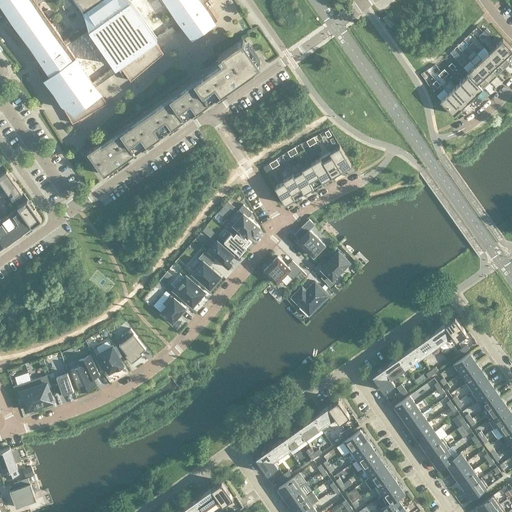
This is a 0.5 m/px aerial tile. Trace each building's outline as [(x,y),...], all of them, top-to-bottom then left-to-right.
[(164,53),(157,43),(183,25),(192,38),(218,20),(206,2),(208,0),(0,0),(0,11),(6,19),(7,19),(11,23),(8,25),(37,59),(40,57),(44,62),(38,66),(67,107),(64,109),(73,123),(108,103),(96,86),(122,68),(131,80),(164,53)] [(261,64),(242,38),(218,55),(220,58),(88,151),(104,174),(193,112),(197,109),(211,99),(233,83),(261,64)] [(496,45),(511,61),(511,59),(511,47),(503,38),(496,45)] [(489,52),(504,68),(511,61),(496,45),(489,52)] [(482,58),(497,74),(504,68),(489,52),(482,58)] [(474,65),(490,81),(497,74),(482,58),(474,65)] [(469,73),(482,87),(490,81),(474,65),(467,72),(469,73)] [(462,80),(475,94),(482,87),(469,73),(462,80)] [(455,86),(468,100),(475,94),(462,80),(455,86)] [(448,93),(461,107),(468,100),(455,86),(448,93)] [(441,100),(454,114),(461,107),(448,93),(441,100)] [(344,153),(340,145),(330,151),(341,170),(351,164),(344,153)] [(330,151),(321,157),(332,176),(341,170),(330,151)] [(332,176),(321,157),(312,162),(323,181),(332,176)] [(303,169),(314,187),(323,181),(312,162),(302,168),(303,169)] [(7,169),(0,173),(0,179),(2,182),(13,198),(23,191),(11,176),(7,169)] [(314,187),(303,169),(294,175),(304,192),(314,187)] [(284,179),(284,181),(285,180),(295,198),(304,192),(294,175),(293,173),(284,179)] [(275,186),(285,204),(295,198),(285,180),(284,181),(275,186)] [(18,205),(19,207),(19,206),(32,224),(33,225),(42,219),(28,199),(18,205)] [(252,232),(254,233),(260,226),(249,216),(253,212),(244,204),(240,209),(243,212),(234,223),(248,236),(252,232)] [(19,206),(19,207),(10,213),(24,232),(29,228),(28,227),(32,224),(19,206)] [(219,211),(225,217),(230,211),(224,206),(219,211)] [(24,232),(10,213),(2,219),(14,237),(18,234),(19,235),(24,232)] [(14,237),(2,219),(0,220),(0,235),(6,244),(11,240),(11,239),(14,237)] [(227,219),(223,223),(231,230),(235,226),(227,219)] [(305,247),(307,249),(308,250),(313,255),(314,256),(315,255),(325,244),(309,229),(299,240),(299,239),(298,240),(299,241),(304,246),(305,247)] [(225,241),(240,254),(246,247),(247,247),(241,242),(245,238),(244,238),(237,232),(233,235),(231,233),(230,233),(231,234),(225,241)] [(232,263),(229,260),(230,260),(230,259),(231,259),(231,258),(231,257),(232,257),(232,256),(233,256),(233,255),(234,255),(234,254),(235,254),(217,239),(208,250),(228,267),(232,263)] [(326,272),(322,277),(330,285),(335,280),(333,278),(350,261),(339,250),(332,257),(332,258),(329,260),(328,261),(322,268),(326,272)] [(205,251),(199,257),(203,260),(192,272),(210,288),(221,275),(210,265),(214,260),(205,251)] [(278,256),(273,261),(273,260),(268,264),(269,265),(264,270),(277,282),(287,272),(293,278),(302,269),(292,260),(287,265),(278,256)] [(171,276),(166,272),(160,280),(164,284),(171,276)] [(186,276),(175,288),(175,289),(175,290),(192,304),(193,305),(193,304),(204,292),(205,291),(204,290),(187,276),(187,275),(186,276)] [(292,297),(301,306),(304,303),(312,312),(329,294),(315,281),(306,290),(302,286),(292,297)] [(180,317),(179,315),(182,312),(183,313),(188,308),(171,294),(163,303),(166,305),(161,311),(173,322),(178,316),(180,317)] [(467,333),(455,317),(445,324),(453,334),(452,334),(456,340),(467,333)] [(453,334),(445,324),(430,335),(437,345),(452,334),(453,334)] [(126,341),(121,345),(127,353),(126,354),(132,362),(143,353),(141,351),(146,347),(131,328),(122,336),(126,341)] [(437,345),(430,335),(414,346),(421,356),(437,345)] [(113,345),(99,353),(109,371),(117,367),(117,368),(123,365),(122,364),(123,364),(113,345)] [(421,356),(414,346),(399,356),(406,367),(421,356)] [(476,362),(469,352),(469,353),(453,365),(459,374),(476,362)] [(91,355),(78,360),(80,365),(71,370),(80,391),(96,384),(93,377),(100,374),(91,355)] [(406,367),(399,356),(383,367),(390,378),(391,378),(406,367)] [(482,371),(476,362),(459,374),(466,383),(468,382),(467,381),(482,371)] [(390,378),(383,367),(373,374),(384,391),(395,383),(391,378),(390,378)] [(489,380),(482,371),(467,381),(468,382),(473,390),(474,390),(489,380)] [(57,376),(59,383),(56,384),(59,394),(62,393),(63,394),(73,391),(74,390),(68,372),(67,373),(57,376)] [(31,380),(40,405),(53,401),(48,386),(53,385),(49,373),(31,380)] [(17,398),(22,396),(27,410),(40,405),(31,380),(13,386),(17,398)] [(495,388),(489,380),(474,390),(473,390),(471,391),(478,400),(495,388)] [(501,397),(495,388),(478,400),(484,409),(486,408),(501,397)] [(416,404),(410,395),(395,405),(401,415),(416,404)] [(507,406),(501,397),(486,408),(492,417),(507,406)] [(350,415),(339,399),(329,406),(336,416),(335,416),(340,422),(350,415)] [(422,413),(416,404),(401,415),(408,423),(422,413)] [(336,416),(329,406),(313,417),(320,427),(335,416),(336,416)] [(511,415),(511,412),(507,406),(492,417),(488,420),(494,428),(497,427),(511,415)] [(450,407),(445,410),(449,415),(453,412),(450,407)] [(429,422),(422,413),(408,423),(414,432),(429,422)] [(511,429),(511,415),(497,427),(503,436),(511,429)] [(320,427),(313,417),(297,428),(305,438),(320,427)] [(435,431),(429,422),(414,432),(420,441),(435,431)] [(305,438),(297,428),(282,439),(289,449),(305,438)] [(511,442),(511,429),(503,436),(509,445),(511,443),(511,442)] [(367,439),(360,430),(343,442),(350,451),(367,439)] [(441,439),(435,431),(420,441),(426,450),(441,439)] [(443,438),(441,439),(426,450),(432,459),(447,448),(448,449),(449,447),(443,438)] [(289,449),(282,439),(266,450),(273,460),(274,460),(289,449)] [(373,448),(367,439),(350,451),(356,460),(373,448)] [(10,446),(0,449),(0,462),(4,472),(5,472),(7,478),(19,474),(17,467),(18,467),(10,446)] [(379,457),(373,448),(356,460),(362,468),(379,457)] [(447,448),(432,459),(439,468),(440,468),(439,468),(446,463),(446,462),(453,457),(448,449),(447,448)] [(273,460),(266,450),(256,457),(268,473),(278,466),(274,460),(273,460)] [(461,451),(453,457),(446,462),(446,463),(452,471),(467,461),(461,451)] [(385,465),(379,457),(362,468),(369,478),(371,476),(385,465)] [(473,470),(467,461),(452,471),(458,480),(473,470)] [(23,468),(27,477),(35,474),(31,465),(23,468)] [(392,474),(385,465),(371,476),(377,484),(377,485),(392,474)] [(479,478),(473,470),(458,480),(465,489),(480,478),(479,478)] [(398,483),(392,474),(377,485),(377,484),(375,486),(381,495),(383,494),(398,483)] [(17,481),(19,487),(10,490),(16,507),(37,499),(31,482),(30,483),(28,477),(17,481)] [(299,486),(293,477),(279,487),(278,487),(285,497),(299,486)] [(481,477),(479,478),(480,478),(465,489),(471,498),(488,486),(481,477)] [(233,497),(222,481),(212,488),(219,498),(219,499),(223,505),(233,497)] [(405,493),(398,483),(383,494),(389,502),(397,497),(404,493),(405,493)] [(301,485),(299,486),(285,497),(291,506),(306,495),(306,496),(308,494),(301,485)] [(219,498),(212,488),(196,499),(204,509),(219,499),(219,498)] [(487,511),(500,503),(494,494),(477,506),(481,511),(487,511)] [(306,495),(291,506),(295,511),(300,511),(312,504),(306,496),(306,495)] [(389,502),(380,509),(381,511),(394,511),(403,506),(397,497),(389,502)] [(199,511),(204,509),(196,499),(181,510),(182,511),(199,511)] [(506,511),(500,503),(487,511),(506,511)]
